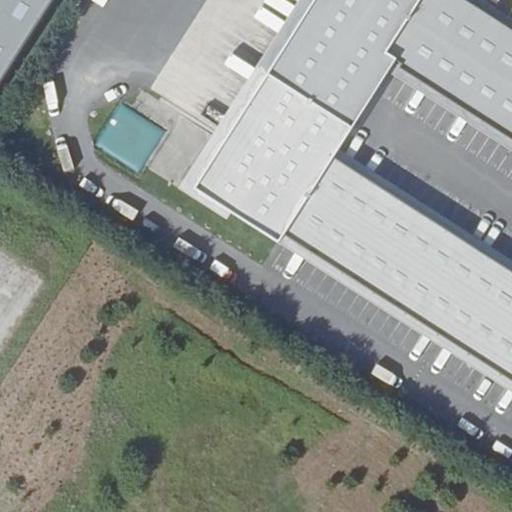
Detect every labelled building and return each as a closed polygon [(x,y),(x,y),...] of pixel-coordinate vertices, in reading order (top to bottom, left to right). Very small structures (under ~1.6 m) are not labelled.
[(0,0),(0,80),(51,0),(0,0)] [(314,0),(306,0),(183,191),(227,219),(230,214),(193,190),(314,0)] [(314,0),(193,190),(230,214),(278,244),(283,236),(511,381),(511,271),(333,158),(338,150),(389,71),(395,61),(399,64),(396,68),(511,142),(511,31),(462,0),(314,0)] [(462,0),(511,31),(511,21),(479,0),(462,0)] [(389,71),(511,149),(511,142),(396,68),(399,64),(395,61),(389,71)] [(95,146),(140,174),(166,132),(121,104),(95,146)] [(333,158),(511,271),(511,261),(338,150),(333,158)] [(511,381),(283,236),(278,244),(511,393),(511,381)]
